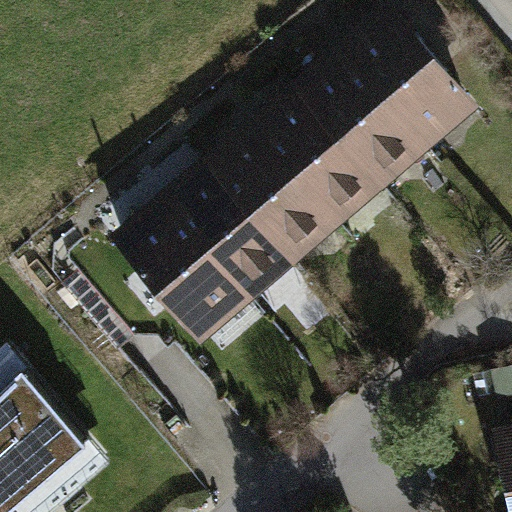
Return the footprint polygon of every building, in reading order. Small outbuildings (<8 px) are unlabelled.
[(420,134),(466,95),(390,9),(345,48),(420,134)] [(420,134),(345,48),(301,84),(377,173),(420,134)] [(377,173),(301,84),(257,122),(331,210),(377,173)] [(331,210),(257,122),(212,160),(287,248),(331,210)] [(287,248),(212,160),(168,197),(243,285),(287,248)] [(243,285),(168,197),(123,235),(198,322),(243,285)] [(84,269),(66,285),(118,346),(136,331),(84,269)] [(0,511),(19,511),(95,449),(13,351),(0,362),(0,511)] [(511,385),(511,363),(495,368),(499,388),(511,385)] [(511,428),(501,431),(511,478),(511,428)]
